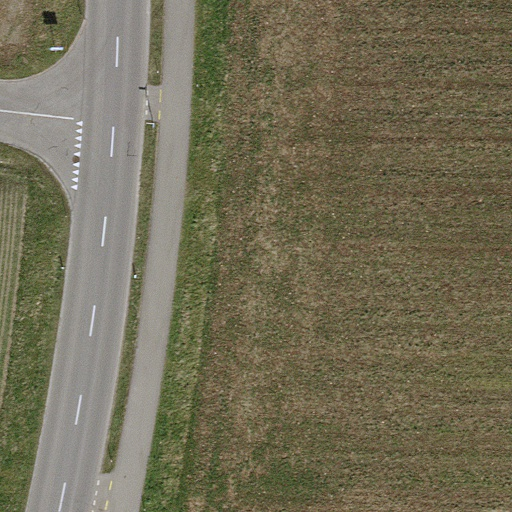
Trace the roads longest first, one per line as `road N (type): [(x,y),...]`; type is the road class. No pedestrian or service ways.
road 1 (tertiary): [(115,124),(103,279),(62,511)]
road 2 (tertiary): [(119,0),(115,124)]
